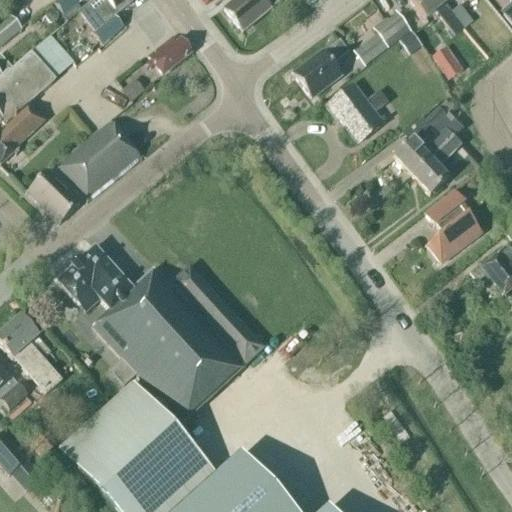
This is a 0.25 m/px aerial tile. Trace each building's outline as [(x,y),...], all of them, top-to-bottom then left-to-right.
[(61,0),(53,7),(67,25),(82,13),(77,7),(84,0),(61,0)] [(85,26),(87,29),(93,35),(90,37),(100,50),(122,31),(113,21),(131,6),(128,3),(131,0),(102,0),(108,7),(85,26)] [(239,0),(222,14),(241,37),(269,14),(285,0),(239,0)] [(436,0),(408,0),(406,2),(424,25),(435,16),(441,24),(450,17),(444,9),(436,0)] [(436,0),(444,9),(454,0),(436,0)] [(511,4),(499,15),(511,31),(511,4)] [(459,10),(450,17),(463,33),(472,26),(459,10)] [(57,19),(52,13),(47,13),(44,16),(43,20),(48,26),(52,26),(56,23),(57,19)] [(371,34),(375,39),(352,57),(363,71),(386,54),(410,36),(395,16),(371,34)] [(450,17),(441,24),(454,40),(463,33),(450,17)] [(0,28),(0,50),(21,34),(10,20),(0,28)] [(401,43),(411,57),(419,51),(410,37),(401,43)] [(191,56),(180,42),(175,46),(172,41),(146,61),(161,80),(191,56)] [(292,80),(310,103),(340,80),(331,68),(347,56),(338,45),(322,57),(292,80)] [(461,75),(445,52),(430,62),(446,85),(461,75)] [(10,75),(9,74),(0,81),(0,168),(16,154),(14,152),(43,126),(27,108),(54,84),(29,57),(10,75)] [(0,81),(9,74),(0,63),(0,81)] [(129,107),(140,98),(132,88),(121,97),(129,107)] [(326,111),(335,124),(341,131),(342,130),(356,148),(381,129),(374,120),(388,110),(378,96),(364,106),(352,91),(326,111)] [(417,126),(427,137),(445,121),(444,120),(451,114),(445,107),(439,112),(436,108),(417,126)] [(454,125),(445,134),(452,142),(461,133),(454,125)] [(86,207),(139,163),(108,126),(47,176),(46,175),(25,197),(58,229),(83,204),(86,207)] [(393,164),(409,181),(452,142),(445,134),(421,156),(409,144),(391,162),(393,164)] [(459,149),(452,142),(409,181),(428,201),(446,184),(435,172),(459,149)] [(378,175),(393,164),(391,162),(389,160),(374,170),(378,175)] [(426,251),(440,269),(479,239),(471,228),(474,226),(453,196),(423,219),(433,232),(438,227),(445,236),(426,251)] [(201,234),(207,224),(198,220),(193,230),(201,234)] [(511,229),(502,237),(510,247),(511,245),(511,229)] [(468,278),(476,287),(485,279),(502,300),(511,291),(511,258),(505,250),(479,272),(477,270),(468,278)] [(174,511),(212,477),(159,419),(165,413),(180,429),(262,353),(258,348),(246,334),(188,271),(170,288),(153,272),(130,294),(93,253),(56,287),(84,318),(98,306),(107,315),(89,331),(155,402),(148,408),(131,389),(57,456),(108,511),(174,511)] [(19,322),(0,338),(0,352),(11,365),(12,364),(45,400),(60,386),(41,365),(49,358),(19,322)] [(258,348),(265,341),(253,327),(246,334),(258,348)] [(0,402),(16,389),(0,370),(0,402)] [(0,402),(0,405),(8,414),(25,400),(16,389),(0,402)] [(39,462),(55,449),(41,432),(26,444),(39,462)] [(27,463),(1,435),(0,435),(0,472),(7,481),(27,463)] [(220,511),(288,511),(257,478),(220,511)]
